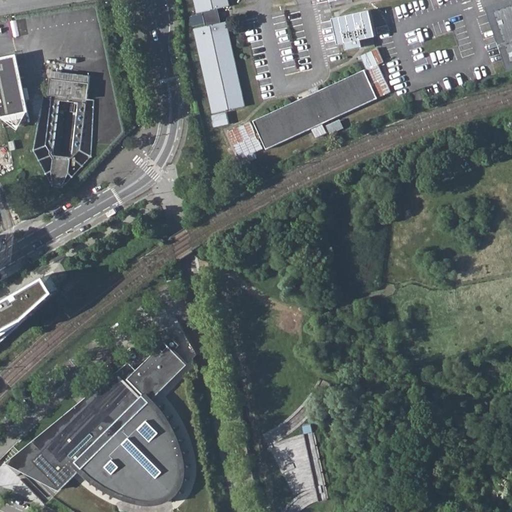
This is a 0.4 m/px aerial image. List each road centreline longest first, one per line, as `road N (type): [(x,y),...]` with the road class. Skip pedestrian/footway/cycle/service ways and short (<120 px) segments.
road 1 (tertiary): [(153,165),(0,261)]
road 2 (tertiary): [(153,165),(170,108),(159,41)]
